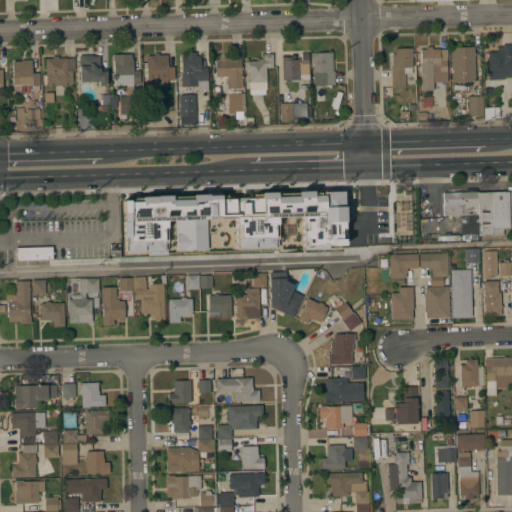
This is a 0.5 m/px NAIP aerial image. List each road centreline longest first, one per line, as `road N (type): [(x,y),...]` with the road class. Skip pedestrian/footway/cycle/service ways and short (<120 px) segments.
road 1 (residential): [(0,29),(511,14)]
road 2 (residential): [(0,358),(285,355)]
road 3 (primary): [(365,142),(101,150)]
road 4 (primary): [(0,177),(249,170)]
road 5 (residential): [(285,355),(292,364),(294,511)]
road 6 (residential): [(136,354),(138,511)]
road 7 (primary): [(511,137),(365,142)]
road 8 (primary): [(366,167),(511,162)]
road 9 (residential): [(361,0),(365,142)]
